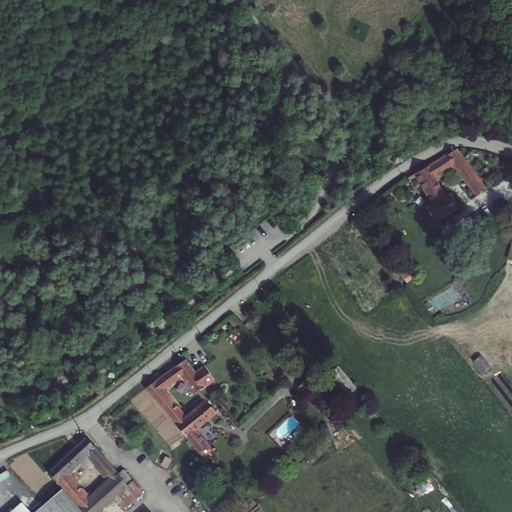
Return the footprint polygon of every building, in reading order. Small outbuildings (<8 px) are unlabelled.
[(450,149),(402,173),(403,175),(408,173),(422,198),(416,201),(425,216),(448,203),(440,188),(435,191),(425,173),(447,164),(469,193),(478,188),(450,149)] [(382,150),(373,155),(382,165),(389,158),(382,150)] [(511,209),(509,206),(501,213),(510,226),(511,224),(511,209)] [(348,227),(327,243),(329,248),(327,250),(332,255),(348,243),(363,261),(366,259),(364,257),(370,253),(348,227)] [(482,355),(475,360),(483,372),(490,367),(482,355)] [(177,363),(138,390),(201,463),(209,455),(189,431),(199,423),(205,429),(214,421),(199,402),(174,420),(153,394),(175,379),(189,395),(206,380),(196,368),(187,374),(177,363)] [(331,365),(321,373),(339,394),(349,387),(331,365)] [(300,384),(294,391),(303,400),(309,393),(300,384)] [(82,438),(44,471),(80,511),(102,511),(128,489),(82,438)] [(20,511),(11,502),(0,510),(0,511),(66,511),(48,491),(23,511),(20,511)]
